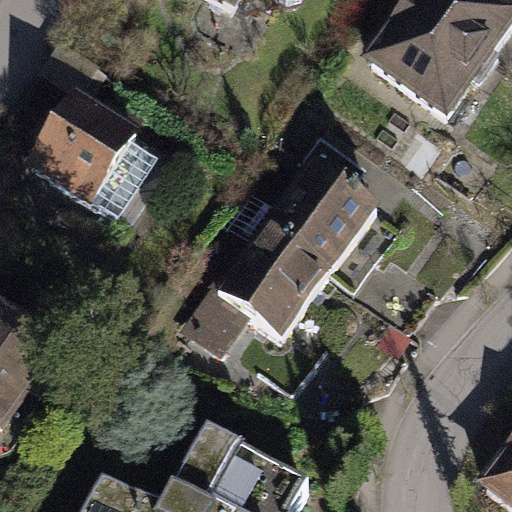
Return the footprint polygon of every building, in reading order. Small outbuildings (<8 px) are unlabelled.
[(171,0),(248,42),(270,3),(305,23),(317,0),(171,0)] [(511,41),(511,16),(488,0),(412,0),(361,74),(447,134),(511,41)] [(160,156),(91,110),(71,140),(62,134),(44,161),(54,167),(34,196),(102,242),(160,156)] [(316,175),(270,240),(334,285),(383,217),(344,189),(355,174),(324,152),(310,171),(316,175)] [(219,308),(197,340),(225,359),(248,326),(286,352),(334,285),(270,240),(236,288),(223,278),(208,300),(219,308)] [(68,358),(0,311),(0,435),(2,437),(36,387),(44,392),(68,358)] [(91,511),(303,511),(311,497),(210,444),(174,511),(135,511),(101,494),(91,511)] [(511,511),(511,459),(485,496),(507,511),(511,511)]
